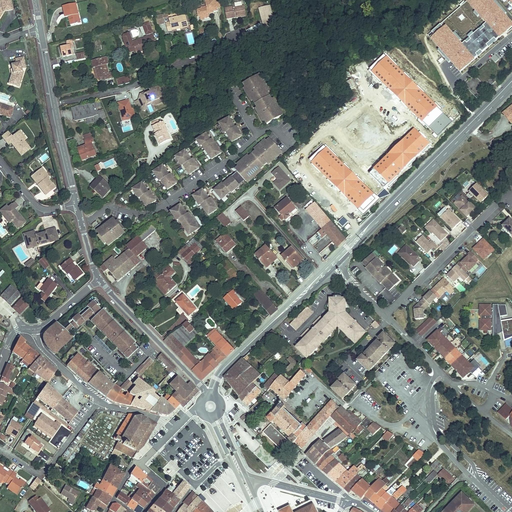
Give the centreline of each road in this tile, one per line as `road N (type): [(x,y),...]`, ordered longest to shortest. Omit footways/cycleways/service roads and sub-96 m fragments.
road 1 (residential): [(81,222),(111,205),(147,213),(245,148),(255,132),(230,89)]
road 2 (secondary): [(511,85),(338,257)]
road 3 (residential): [(53,103),(128,86),(233,39)]
road 4 (residential): [(385,316),(511,195)]
road 5 (secondary): [(321,274),(218,374),(212,395)]
road 6 (tertiary): [(98,279),(205,396)]
road 7 (residential): [(0,449),(43,473),(98,399)]
